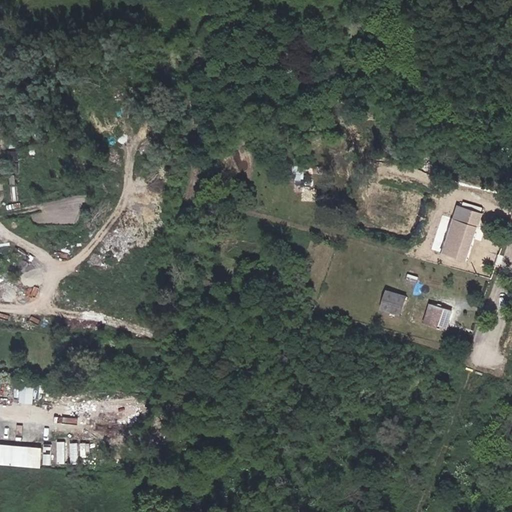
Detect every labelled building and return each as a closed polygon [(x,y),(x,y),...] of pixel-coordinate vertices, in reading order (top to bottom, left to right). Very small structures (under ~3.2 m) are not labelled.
[(459,213),(482,221),(485,211),(462,203),(459,213)] [(433,257),(465,268),(482,221),(459,213),(455,224),(445,221),(433,257)] [(385,308),(403,313),(407,297),(390,292),(385,308)] [(442,335),(449,314),(434,308),(426,329),(442,335)] [(19,400),(41,401),(42,384),(20,383),(19,400)] [(0,463),(44,467),(46,446),(1,443),(0,461),(0,463)]
